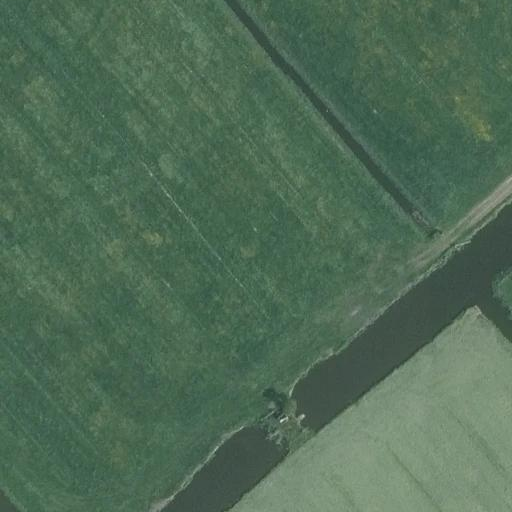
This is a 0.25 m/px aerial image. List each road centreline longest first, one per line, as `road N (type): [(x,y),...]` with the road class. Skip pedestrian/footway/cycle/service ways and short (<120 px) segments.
road 1 (track): [(260,393),(511,187)]
road 2 (track): [(198,436),(260,393),(307,459)]
